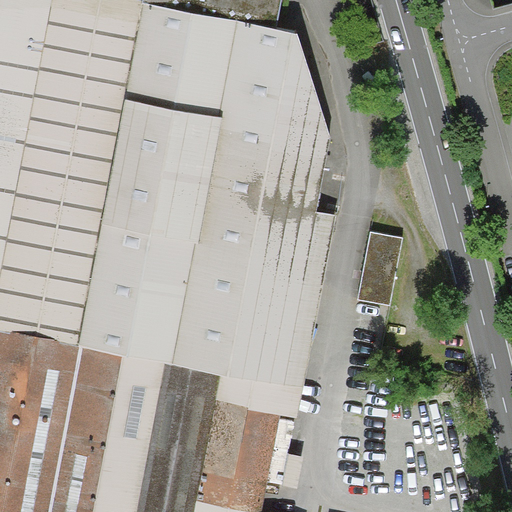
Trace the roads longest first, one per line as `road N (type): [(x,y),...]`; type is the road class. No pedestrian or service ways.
road 1 (unknown): [(319,0),(363,162),(330,348),(326,456),(347,490),(434,511)]
road 2 (primary): [(396,0),(511,436)]
road 3 (residential): [(511,227),(462,40)]
